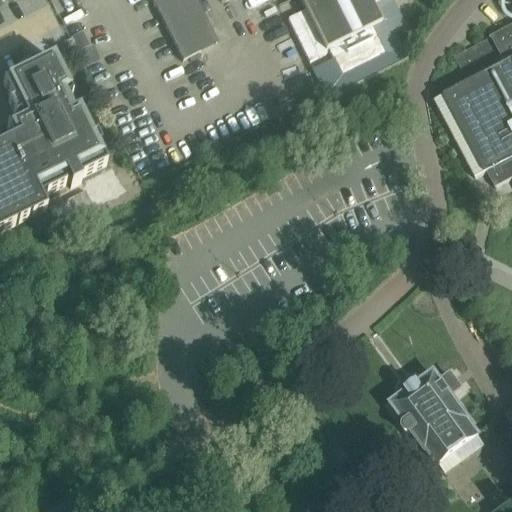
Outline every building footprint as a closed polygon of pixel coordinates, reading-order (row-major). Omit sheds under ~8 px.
[(149,0),(181,63),(216,46),(193,0),(149,0)] [(298,0),(325,53),(381,25),(372,7),(386,0),(298,0)] [(454,58),(468,85),(433,104),(434,105),(435,104),(436,107),(475,180),(487,174),(495,190),(511,180),(511,27),(493,38),(454,58)] [(41,200),(46,197),(68,186),(70,191),(80,185),(78,181),(106,167),(97,149),(100,148),(95,138),(92,140),(78,112),(73,115),(66,101),(71,98),(52,60),(28,72),(26,69),(17,73),(18,77),(2,86),(11,104),(15,102),(22,116),(18,118),(20,122),(6,129),(15,147),(0,154),(0,242),(50,217),(41,200)] [(391,407),(404,426),(404,427),(403,428),(402,429),(402,430),(402,432),(403,433),(403,434),(405,435),(406,436),(407,436),(408,436),(409,436),(410,435),(411,435),(425,453),(426,453),(437,468),(477,438),(466,423),(467,423),(450,398),(460,391),(450,377),(439,384),(433,376),(417,388),(416,386),(406,394),(407,395),(391,407)]
